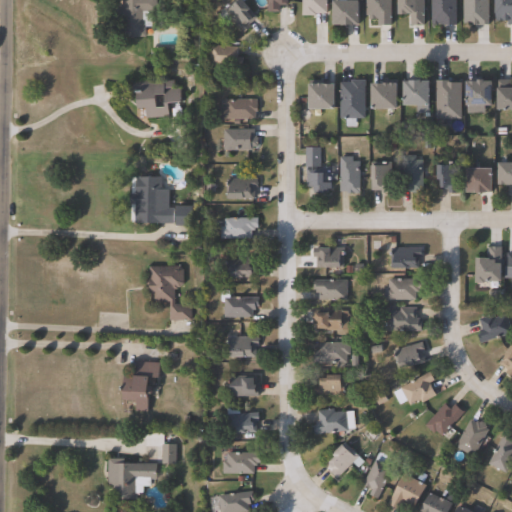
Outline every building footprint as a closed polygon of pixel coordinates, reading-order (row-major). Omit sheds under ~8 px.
[(153,0),(153,12),(142,13),(142,22),(144,22),(144,38),(121,38),(121,24),(116,24),(115,9),(121,9),(121,0),(153,0)] [(240,0),(256,19),(248,25),(250,28),(243,34),(231,19),(224,24),(216,15),(234,0),(240,0)] [(286,0),(286,6),(279,6),(279,13),(267,13),(267,0),(286,0)] [(315,16),(300,16),(300,0),(326,0),(326,14),(315,14),(315,16)] [(390,0),(390,27),(377,26),(377,19),(376,19),(376,20),(369,20),(369,16),(364,16),(364,0),(390,0)] [(423,0),(423,26),(410,26),(410,15),(406,15),(406,16),(398,16),(398,0),(423,0)] [(456,0),(456,26),(430,25),(430,0),(456,0)] [(488,0),(488,26),(472,25),(472,24),(462,24),(462,0),(488,0)] [(511,0),(511,25),(507,25),(507,21),(503,21),(503,22),(495,22),(495,0),(511,0)] [(359,2),(358,26),(353,26),(353,27),(341,27),(341,26),(332,26),(333,1),(359,2)] [(243,58),(242,68),(208,66),(209,46),(237,47),(236,58),(243,58)] [(172,81),(172,88),(179,88),(179,104),(167,103),(167,118),(145,118),(145,110),(136,110),(136,81),(172,81)] [(365,119),(340,119),(339,83),(351,83),(351,81),(365,81),(365,119)] [(446,81),(446,86),(447,86),(447,83),(461,83),(461,120),(435,120),(435,81),(446,81)] [(484,81),(484,83),(493,83),(493,107),(484,107),(484,114),(466,114),(466,83),(477,83),(477,81),(484,81)] [(509,81),(509,89),(511,89),(511,111),(497,112),(497,81),(509,81)] [(422,82),(430,83),(430,107),(429,107),(428,114),(417,114),(417,107),(403,107),(404,82),(422,82)] [(388,84),(388,85),(397,85),(397,111),(371,111),(371,85),(384,85),(384,84),(388,84)] [(322,85),(322,86),(334,86),(335,110),(309,110),(309,86),(311,86),(311,85),(318,86),(318,85),(322,85)] [(254,99),(254,100),(256,100),(256,105),(257,105),(257,113),(255,113),(254,120),(238,120),(238,125),(233,124),(233,120),(220,120),(220,107),(224,107),(224,100),(247,100),(247,99),(254,99)] [(253,130),(253,136),(255,136),(255,138),(257,138),(257,148),(252,148),(252,151),(223,151),(223,130),(253,130)] [(336,174),(336,180),(329,180),(329,184),(331,184),(331,190),(327,190),(327,195),(315,194),(315,192),(313,192),(313,188),(305,188),(306,168),(304,168),(304,148),(320,149),(319,174),(336,174)] [(358,157),(358,162),(359,162),(359,186),(360,186),(360,195),(346,194),(346,193),(338,193),(339,157),(352,157),(352,156),(358,157)] [(415,156),(415,161),(422,161),(422,193),(419,193),(419,194),(412,194),(412,193),(409,193),(409,192),(401,192),(402,156),(415,156)] [(511,164),(511,194),(508,194),(508,187),(498,187),(498,164),(511,164)] [(390,167),(390,194),(381,194),(381,191),(370,191),(371,166),(390,167)] [(457,167),(457,194),(448,194),(448,190),(436,190),(437,167),(457,167)] [(487,194),(487,195),(467,194),(467,170),(493,170),(493,194),(487,194)] [(236,175),(236,180),(256,180),(256,188),(253,188),(253,200),(230,201),(230,200),(226,200),(226,175),(236,175)] [(168,191),(167,209),(175,209),(175,208),(191,208),(191,228),(175,227),(175,226),(135,225),(135,204),(139,204),(139,198),(135,198),(135,178),(160,178),(160,191),(168,191)] [(251,240),(221,240),(221,228),(224,228),(224,219),(257,219),(257,228),(254,228),(254,231),(251,231),(251,240)] [(330,247),(340,247),(340,267),(315,267),(315,257),(312,257),(312,247),(330,247)] [(417,267),(390,267),(390,247),(421,248),(421,256),(417,256),(417,267)] [(501,248),(501,266),(503,266),(502,283),(499,283),(498,289),(491,289),(491,284),(486,283),(486,286),(476,285),(477,260),(487,261),(488,248),(501,248)] [(231,253),(231,259),(258,259),(258,266),(252,266),(252,280),(230,280),(230,263),(225,263),(225,253),(231,253)] [(181,269),(182,283),(177,289),(173,289),(173,303),(190,304),(190,321),(169,320),(169,302),(156,302),(151,298),(152,293),(148,293),(148,282),(146,282),(146,277),(148,277),(148,266),(178,266),(181,269)] [(412,300),(412,303),(403,303),(403,300),(384,300),(384,287),(388,287),(388,279),(423,279),(423,291),(415,291),(415,299),(412,300)] [(346,280),(346,300),(318,300),(318,292),(314,292),(314,289),(312,289),(312,280),(346,280)] [(252,319),(224,319),(224,299),(257,298),(257,308),(255,308),(255,311),(252,311),(252,319)] [(415,307),(415,318),(418,318),(418,321),(421,321),(421,331),(388,331),(388,330),(379,330),(379,320),(387,320),(387,311),(399,311),(399,307),(415,307)] [(347,310),(347,331),(315,330),(315,323),(317,324),(317,320),(314,320),(314,312),(329,312),(329,310),(347,310)] [(507,313),(511,328),(511,332),(479,342),(477,334),(480,333),(479,329),(481,329),(478,318),(494,314),(495,317),(507,313)] [(234,334),(234,338),(258,338),(258,347),(254,347),(254,360),(230,360),(230,359),(226,359),(227,334),(234,334)] [(343,363),(343,368),(335,368),(335,363),(312,363),(312,350),(318,350),(318,342),(348,342),(348,354),(345,354),(345,363),(343,363)] [(423,362),(397,369),(392,350),(422,342),(424,351),(421,352),(423,362)] [(511,377),(505,372),(507,370),(498,363),(511,343),(511,377)] [(158,363),(157,377),(152,376),(151,394),(147,393),(146,412),(135,411),(136,400),(122,399),(124,374),(133,375),(134,361),(158,363)] [(435,395),(421,403),(420,400),(409,405),(407,401),(400,404),(393,392),(400,388),(399,387),(429,371),(434,380),(429,383),(435,395)] [(340,374),(340,375),(343,375),(343,395),(313,395),(313,385),(316,385),(316,377),(326,377),(326,374),(340,374)] [(254,375),(255,383),(257,383),(258,396),(229,397),(228,378),(247,377),(247,376),(254,375)] [(444,403),(450,408),(454,404),(463,412),(441,436),(436,430),(433,433),(424,425),(444,403)] [(333,409),(333,412),(352,411),(353,428),(346,429),(346,431),(313,434),(312,424),(315,424),(315,421),(317,421),(316,410),(333,409)] [(254,421),(254,426),(255,426),(255,432),(231,434),(230,421),(227,421),(226,414),(257,412),(258,421),(254,421)] [(469,420),(475,423),(476,421),(479,422),(481,422),(484,423),(485,426),(486,426),(485,428),(487,429),(473,456),(455,447),(469,420)] [(511,459),(505,473),(488,464),(503,433),(511,437),(510,440),(511,441),(511,459)] [(357,457),(335,477),(329,471),(331,470),(324,462),(332,454),(331,454),(344,442),(357,457)] [(174,463),(161,463),(161,444),(174,444),(174,463)] [(259,453),(259,465),(253,465),(253,474),(222,473),(222,461),(225,461),(225,452),(259,453)] [(124,458),(124,463),(155,463),(155,478),(135,479),(135,498),(111,499),(111,485),(107,485),(107,458),(124,458)] [(391,469),(376,498),(368,494),(370,489),(361,484),(374,460),(391,469)] [(424,486),(409,511),(402,511),(386,503),(402,474),(424,486)] [(248,511),(219,511),(218,495),(252,491),(253,500),(250,501),(250,505),(247,505),(248,511)] [(450,504),(446,511),(418,511),(428,493),(450,504)]
